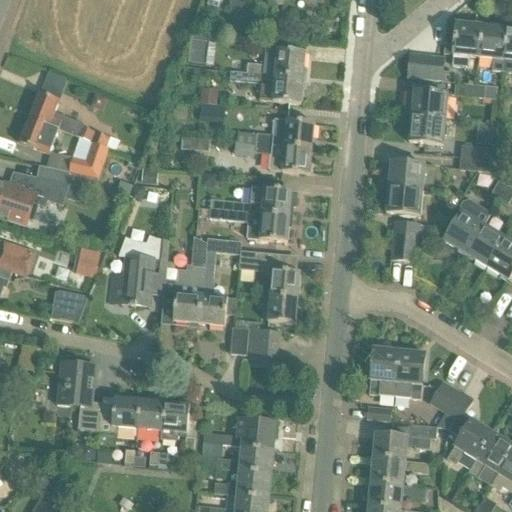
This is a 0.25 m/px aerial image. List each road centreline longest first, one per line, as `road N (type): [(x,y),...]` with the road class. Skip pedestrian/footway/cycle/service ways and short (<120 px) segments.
road 1 (residential): [(0,327),(171,364),(236,400),(329,407)]
road 2 (residential): [(340,297),(364,67)]
road 3 (residential): [(511,371),(391,301),(340,297)]
